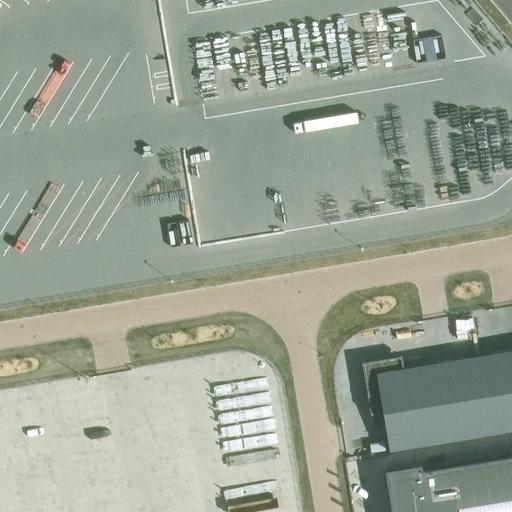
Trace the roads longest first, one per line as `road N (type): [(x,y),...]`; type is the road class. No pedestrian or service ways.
road 1 (unclassified): [(297,290),(0,338)]
road 2 (unclassified): [(297,290),(333,511)]
road 3 (unclassified): [(511,244),(455,263),(297,290)]
